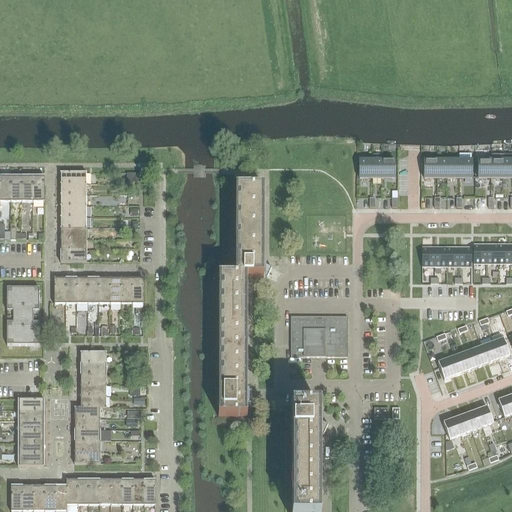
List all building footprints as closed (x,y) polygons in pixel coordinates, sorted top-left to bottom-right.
[(371,179),(371,161),(359,161),(359,179),(371,179)] [(383,179),(383,161),(371,161),(371,179),(383,179)] [(394,179),(394,161),(383,161),(383,179),(394,179)] [(436,161),(424,161),(424,179),(436,179),(436,161)] [(436,179),(448,179),(448,161),(436,161),(436,179)] [(459,161),(448,161),(448,179),(459,179),(459,161)] [(459,161),(459,179),(471,179),(471,161),(459,161)] [(490,161),(478,161),(478,179),(490,179),(490,161)] [(490,179),(502,179),(502,161),(490,161),(490,179)] [(511,161),(502,161),(502,179),(511,179),(511,161)] [(86,174),(61,174),(60,174),(60,175),(61,175),(61,185),(60,185),(86,185),(86,175),(86,174)] [(140,184),(140,174),(126,174),(126,184),(140,184)] [(33,204),(32,177),(32,178),(22,178),(21,178),(22,204),(22,203),(32,203),(32,204),(33,204)] [(44,204),(44,188),(44,177),(43,177),(43,178),(33,178),(33,177),(32,177),(33,204),(33,203),(43,203),(43,204),(44,204)] [(11,204),(10,178),(0,178),(0,203),(10,203),(10,204),(11,204)] [(22,204),(21,178),(11,178),(10,178),(11,204),(11,203),(21,203),(21,204),(22,204)] [(86,185),(60,185),(60,186),(61,186),(61,196),(60,196),(60,197),(86,197),(86,196),(86,186),(86,185)] [(247,418),(247,403),(252,403),(252,397),(252,392),(247,392),(247,278),(263,278),(267,278),(269,274),(271,269),(266,266),(263,266),(263,189),(235,189),(235,278),(218,278),(218,418),(247,418)] [(60,208),(87,208),(87,207),(86,207),(86,197),(60,197),(61,197),(61,208),(60,208)] [(60,219),(87,219),(86,219),(86,208),(87,208),(60,208),(61,208),(61,219),(60,219)] [(60,230),(87,230),(86,230),(86,219),(87,219),(60,219),(61,219),(61,230),(60,230)] [(21,235),(16,235),(16,229),(10,229),(10,241),(16,241),(16,240),(21,240),(21,235)] [(60,241),(87,241),(86,241),(86,230),(87,230),(60,230),(61,230),(61,241),(60,241)] [(60,252),(87,252),(86,252),(86,241),(87,241),(60,241),(60,242),(61,242),(61,252),(60,252)] [(473,246),(473,266),(486,266),(486,246),(473,246)] [(486,246),(486,266),(498,266),(498,246),(486,246)] [(498,246),(498,266),(510,266),(510,246),(498,246)] [(422,249),(421,269),(434,269),(434,249),(422,249)] [(434,249),(434,269),(446,269),(446,249),(434,249)] [(446,249),(446,269),(458,269),(458,249),(446,249)] [(458,249),(458,269),(471,269),(471,249),(458,249)] [(61,263),(60,263),(60,264),(87,264),(87,263),(86,263),(86,252),(87,252),(60,252),(60,253),(61,253),(61,263)] [(54,280),(54,304),(54,306),(55,306),(65,306),(66,306),(66,280),(65,280),(65,281),(55,281),(55,280),(54,280)] [(77,306),(77,280),(76,280),(66,281),(66,280),(66,306),(76,306),(77,306)] [(88,306),(88,280),(87,280),(77,280),(77,306),(87,306),(88,306)] [(99,306),(99,280),(98,280),(88,280),(88,306),(98,306),(99,306)] [(110,306),(110,280),(99,280),(99,306),(110,306)] [(121,306),(121,280),(110,280),(110,306),(121,306)] [(132,306),(132,280),(121,280),(121,306),(132,306)] [(144,306),(143,280),(132,280),(132,306),(143,305),(143,306),(144,306)] [(7,289),(7,347),(39,347),(39,290),(7,289)] [(499,316),(491,319),(495,331),(503,328),(499,316)] [(303,359),(335,359),(335,352),(335,345),(335,338),(335,331),(333,331),(326,331),(326,318),(318,318),(318,331),(311,331),(304,331),(303,331),(303,338),(303,345),(303,352),(303,359)] [(498,362),(509,357),(503,340),(492,344),(498,362)] [(492,344),(481,348),(487,365),(498,362),(492,344)] [(481,348),(470,352),(476,369),(487,365),(481,348)] [(470,352),(459,356),(466,373),(476,369),(470,352)] [(105,365),(105,355),(106,355),(106,354),(80,354),(80,355),(80,365),(79,365),(106,365),(105,365)] [(459,356),(449,360),(455,377),(466,373),(459,356)] [(449,360),(437,364),(444,381),(455,377),(449,360)] [(106,365),(79,365),(79,366),(80,366),(80,376),(106,376),(105,376),(106,366),(106,365)] [(106,376),(80,376),(80,377),(80,387),(106,388),(106,387),(106,377),(106,376)] [(106,388),(80,387),(80,388),(80,398),(79,398),(106,399),(106,398),(106,388)] [(106,399),(79,398),(79,399),(80,399),(80,409),(80,410),(99,410),(106,410),(106,409),(105,409),(105,399),(106,399)] [(511,407),(509,398),(498,402),(504,419),(511,416),(511,407)] [(44,401),(17,401),(18,401),(18,412),(17,412),(44,412),(43,412),(43,401),(44,401)] [(487,408),(476,412),(482,430),(493,425),(487,408)] [(80,410),(80,409),(74,409),(74,410),(75,410),(75,421),(74,421),(100,421),(99,421),(99,410),(80,410)] [(291,511),(319,511),(320,435),(324,435),(326,431),(328,426),(322,424),(319,424),(319,409),(291,409),(291,511)] [(374,420),(388,420),(388,410),(374,410),(374,420)] [(44,412),(17,412),(18,413),(18,423),(17,423),(44,423),(43,423),(43,413),(44,413),(44,412)] [(476,412),(465,416),(471,433),(482,430),(476,412)] [(465,416),(454,420),(460,437),(471,433),(465,416)] [(454,420),(443,424),(448,437),(449,442),(460,437),(454,420)] [(100,421),(74,421),(75,421),(75,432),(74,432),(101,432),(100,432),(100,421)] [(44,423),(17,423),(17,424),(18,424),(18,434),(17,434),(44,434),(43,434),(43,424),(44,424),(44,423)] [(101,432),(74,432),(75,432),(75,443),(74,443),(100,443),(100,432),(101,432)] [(44,434),(17,434),(17,435),(18,435),(18,445),(17,445),(44,446),(44,445),(43,445),(43,435),(44,435),(44,434)] [(100,443),(74,443),(75,443),(75,454),(74,454),(100,454),(100,443)] [(44,446),(17,445),(17,446),(18,446),(18,456),(17,456),(44,456),(43,456),(43,446),(44,446)] [(74,465),(74,466),(100,466),(100,465),(100,454),(74,454),(75,454),(75,465),(74,465)] [(17,467),(17,468),(44,468),(44,467),(43,467),(43,457),(44,457),(44,456),(17,456),(17,457),(18,457),(18,467),(17,467)] [(66,487),(66,488),(66,507),(67,507),(77,507),(77,508),(77,481),(77,482),(67,482),(67,481),(66,481),(66,487)] [(88,508),(88,481),(88,482),(78,482),(78,481),(77,481),(77,508),(78,508),(78,507),(88,507),(88,508)] [(99,508),(99,481),(99,482),(89,482),(89,481),(88,481),(88,508),(89,508),(89,507),(99,507),(99,508)] [(110,508),(110,481),(110,482),(100,482),(100,481),(99,481),(99,508),(100,508),(100,507),(110,507),(110,508)] [(121,508),(122,508),(122,481),(121,481),(121,482),(111,482),(111,481),(110,481),(110,508),(111,508),(111,507),(121,507),(121,508)] [(132,508),(133,508),(133,481),(132,481),(132,482),(122,482),(122,481),(122,508),(122,507),(132,507),(132,508)] [(143,508),(144,508),(144,481),(143,481),(143,482),(133,482),(133,481),(133,508),(133,507),(143,507),(143,508)] [(154,508),(155,508),(155,481),(154,481),(154,482),(144,482),(144,481),(144,508),(144,507),(154,507),(154,508)] [(11,487),(10,487),(10,511),(21,511),(22,487),(22,488),(11,488),(11,487)] [(32,511),(33,487),(33,488),(22,488),(22,487),(21,511),(32,511)] [(43,511),(44,487),(44,488),(33,488),(33,487),(32,511),(43,511)] [(54,511),(55,487),(55,488),(44,488),(44,487),(43,511),(54,511)] [(55,487),(54,511),(66,511),(66,508),(67,508),(67,507),(66,507),(66,488),(55,488),(55,487)]
